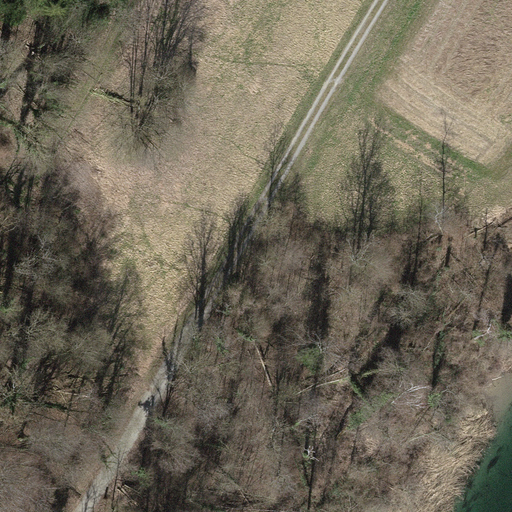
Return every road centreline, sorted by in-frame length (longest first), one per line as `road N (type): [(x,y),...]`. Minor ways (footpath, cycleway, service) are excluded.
road 1 (track): [(384,0),(85,511)]
road 2 (track): [(14,193),(79,102),(126,0)]
